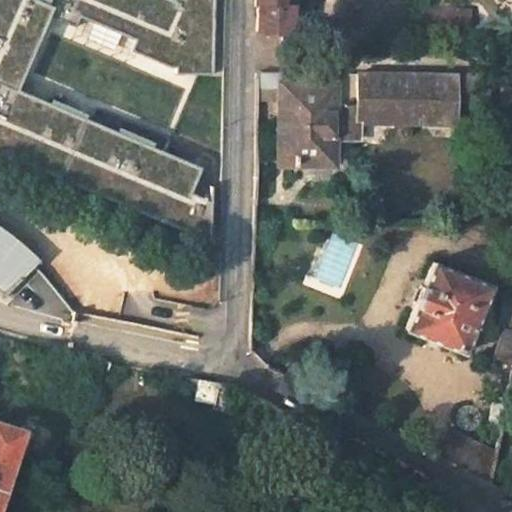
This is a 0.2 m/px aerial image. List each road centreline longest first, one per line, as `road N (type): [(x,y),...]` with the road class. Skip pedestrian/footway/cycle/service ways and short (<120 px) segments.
road 1 (residential): [(235,367),(243,0)]
road 2 (residential): [(511,509),(235,367)]
road 3 (unclassified): [(235,367),(72,333)]
